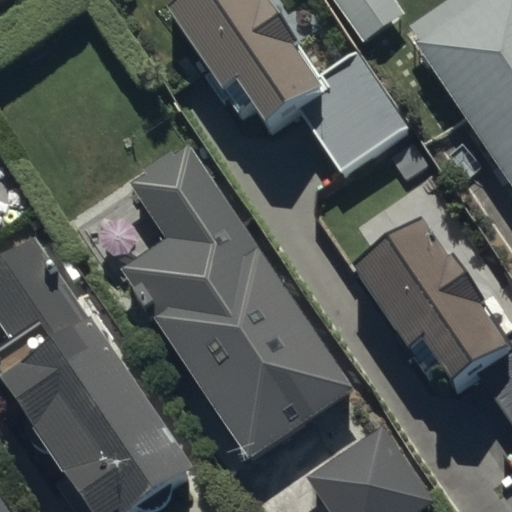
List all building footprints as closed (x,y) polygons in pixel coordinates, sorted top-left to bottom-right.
[(273,150),(304,129),(343,187),(414,139),(363,64),(318,95),(298,66),(301,64),(271,19),(262,26),(244,0),(188,0),(197,13),(172,30),(188,54),(177,61),(193,85),(203,78),(242,135),(257,125),(273,150)] [(384,0),(326,0),(361,52),(401,25),(384,0)] [(511,0),(468,0),(404,43),(511,203),(511,0)] [(251,475),(356,404),(192,157),(136,194),(171,248),(134,272),(168,323),(154,331),(251,475)] [(383,274),(359,289),(411,376),(419,372),(431,392),(444,383),(461,410),(488,393),(511,432),(511,350),(506,355),(460,279),(465,276),(428,216),(369,252),(383,274)] [(181,511),(202,498),(36,253),(0,276),(0,333),(17,358),(0,370),(0,392),(6,401),(1,405),(72,511),(181,511)] [(434,511),(382,437),(308,489),(323,511),(434,511)]
